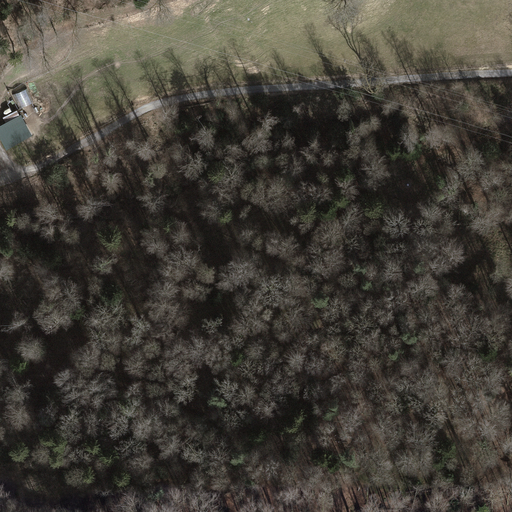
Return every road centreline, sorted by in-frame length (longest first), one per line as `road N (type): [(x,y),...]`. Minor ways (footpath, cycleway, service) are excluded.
road 1 (track): [(511,116),(379,182),(271,202),(221,227),(216,241),(273,321),(382,387),(408,428),(421,511)]
road 2 (track): [(511,73),(195,95),(154,104),(9,180)]
road 3 (track): [(0,63),(85,21),(158,0)]
